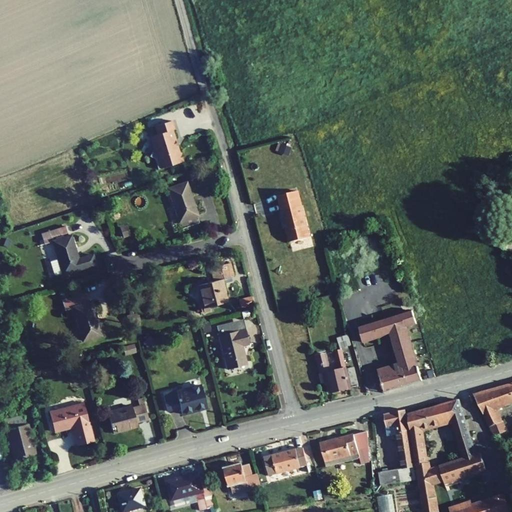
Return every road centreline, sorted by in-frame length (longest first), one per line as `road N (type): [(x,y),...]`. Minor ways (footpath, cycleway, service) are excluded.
road 1 (tertiary): [(0,504),(295,423)]
road 2 (residential): [(246,234),(179,0)]
road 3 (tertiary): [(295,423),(511,369)]
road 4 (residential): [(295,423),(246,234)]
road 5 (residential): [(246,234),(121,267)]
